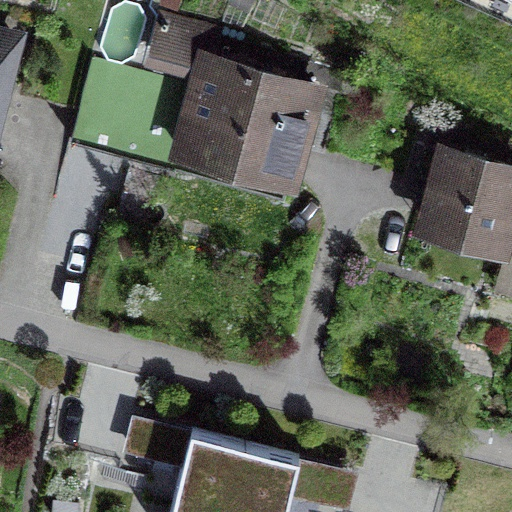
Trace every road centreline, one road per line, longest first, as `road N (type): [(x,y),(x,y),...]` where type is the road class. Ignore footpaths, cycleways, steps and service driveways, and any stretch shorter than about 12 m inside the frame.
road 1 (residential): [(0,322),(511,454)]
road 2 (unknown): [(54,511),(74,411),(91,378),(134,357)]
